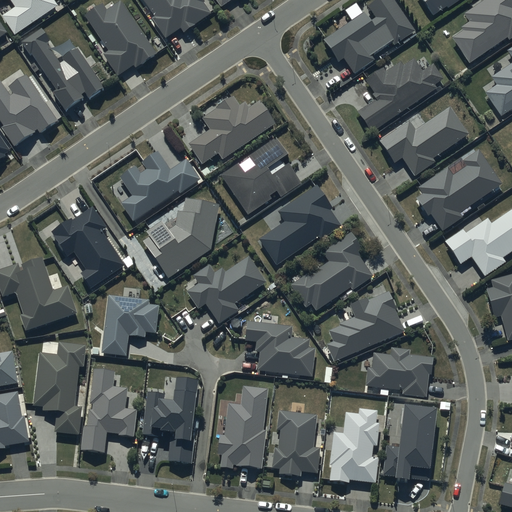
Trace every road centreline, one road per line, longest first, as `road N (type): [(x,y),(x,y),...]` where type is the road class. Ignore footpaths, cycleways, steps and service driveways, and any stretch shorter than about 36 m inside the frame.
road 1 (residential): [(258,34),(470,354),(477,408),(459,511)]
road 2 (residential): [(0,208),(258,34)]
road 3 (residential): [(0,497),(74,494),(227,511)]
